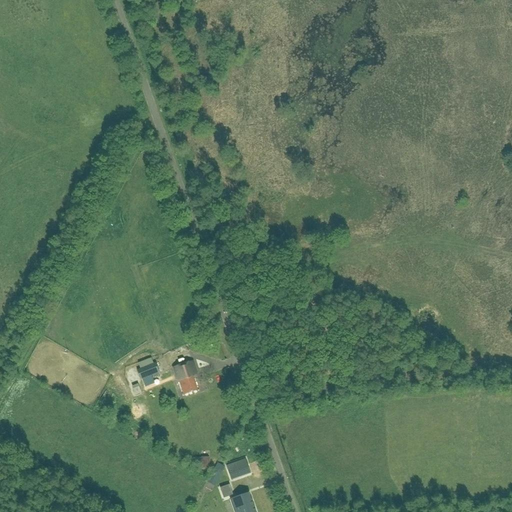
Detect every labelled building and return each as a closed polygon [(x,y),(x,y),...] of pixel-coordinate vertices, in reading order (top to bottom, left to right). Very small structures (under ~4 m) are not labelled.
[(145,266),(155,262),(152,254),(142,258),(145,266)] [(210,344),(213,350),(220,347),(217,340),(210,344)] [(173,368),(177,379),(179,379),(184,395),(197,391),(193,377),(197,376),(193,362),(173,368)] [(156,363),(137,370),(141,380),(159,372),(156,363)] [(203,375),(213,372),(211,363),(200,365),(203,375)] [(135,388),(137,396),(145,393),(142,385),(135,388)] [(248,461),(228,468),(233,480),(252,474),(248,461)] [(221,488),(220,488),(221,490),(223,489),(225,494),(226,493),(228,497),(224,498),(224,496),(223,496),(224,498),(233,495),(233,494),(231,495),(228,486),(230,485),(227,485),(228,487),(221,489),(221,488)] [(255,511),(249,493),(234,498),(238,511),(255,511)]
